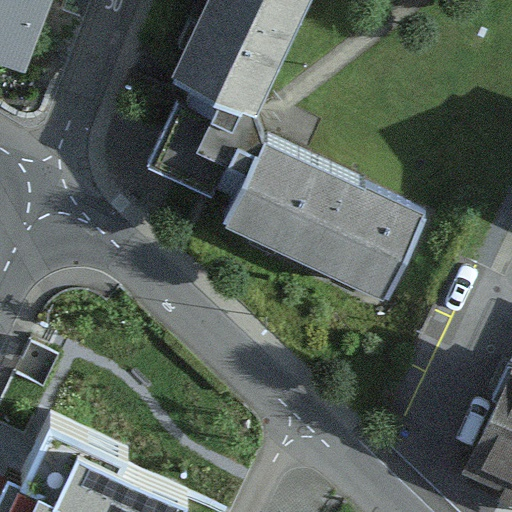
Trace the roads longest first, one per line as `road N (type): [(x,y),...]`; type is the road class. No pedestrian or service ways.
road 1 (tertiary): [(52,178),(301,404)]
road 2 (residential): [(118,0),(52,178)]
road 3 (tertiary): [(301,404),(404,511)]
